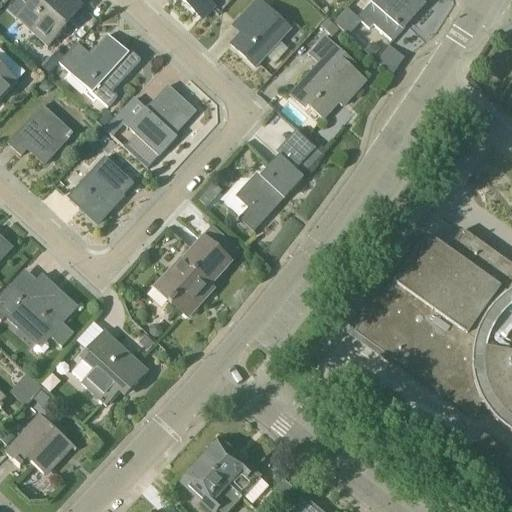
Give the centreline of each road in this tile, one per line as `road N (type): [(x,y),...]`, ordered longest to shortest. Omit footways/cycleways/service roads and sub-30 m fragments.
road 1 (residential): [(124,0),(237,106),(236,128),(110,267),(86,268),(0,188)]
road 2 (unclassified): [(212,373),(435,78)]
road 3 (residential): [(385,511),(212,373)]
road 4 (unclassified): [(87,511),(212,373)]
